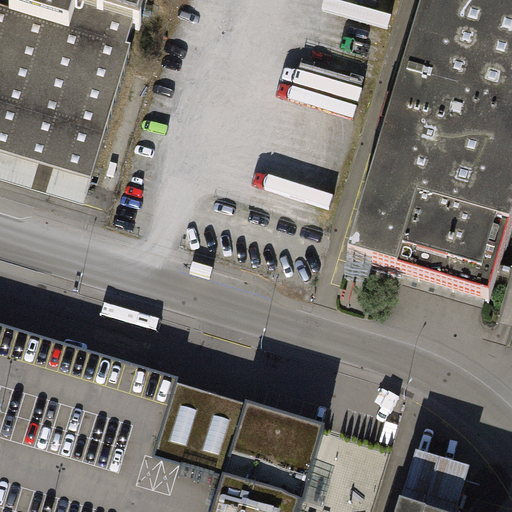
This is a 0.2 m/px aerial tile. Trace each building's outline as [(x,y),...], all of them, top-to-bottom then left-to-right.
[(140,31),(148,0),(0,0),(0,175),(85,201),(137,30),(140,31)] [(511,0),(428,0),(397,105),(393,118),(381,158),(349,265),(489,306),(511,228),(511,0)] [(325,237),(212,204),(199,251),(311,284),(325,237)] [(0,511),(304,511),(312,489),(328,431),(243,406),(215,398),(177,387),(179,383),(154,376),(124,367),(83,355),(47,345),(20,337),(7,333),(0,331),(0,511)] [(418,456),(400,511),(462,511),(474,473),(418,456)] [(367,503),(364,511),(375,511),(382,490),(346,479),(341,496),(367,503)]
